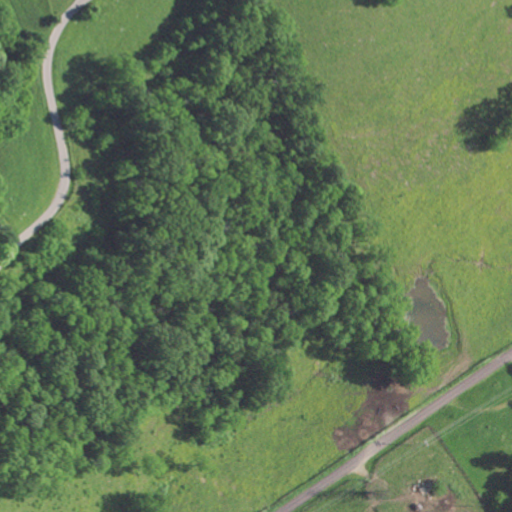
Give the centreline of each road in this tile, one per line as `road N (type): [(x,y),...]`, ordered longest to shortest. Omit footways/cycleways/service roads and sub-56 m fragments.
road 1 (residential): [(0,259),(61,185),(49,53),(83,0)]
road 2 (residential): [(511,352),(283,511)]
